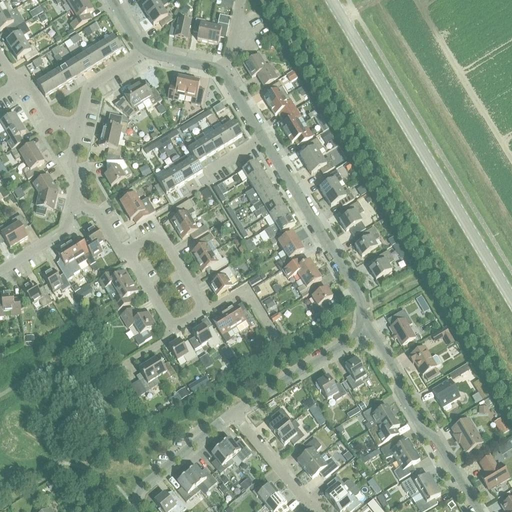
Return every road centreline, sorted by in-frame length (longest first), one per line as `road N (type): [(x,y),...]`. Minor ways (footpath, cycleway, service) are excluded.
road 1 (secondary): [(511,302),(330,0)]
road 2 (residential): [(363,330),(360,299),(262,137)]
road 3 (residential): [(479,511),(363,330)]
road 4 (residential): [(363,330),(234,412)]
road 5 (residential): [(234,412),(140,488),(137,511)]
road 6 (residential): [(205,310),(173,332),(126,253)]
road 7 (residential): [(126,253),(160,233),(205,310)]
road 8 (residential): [(316,511),(234,412)]
